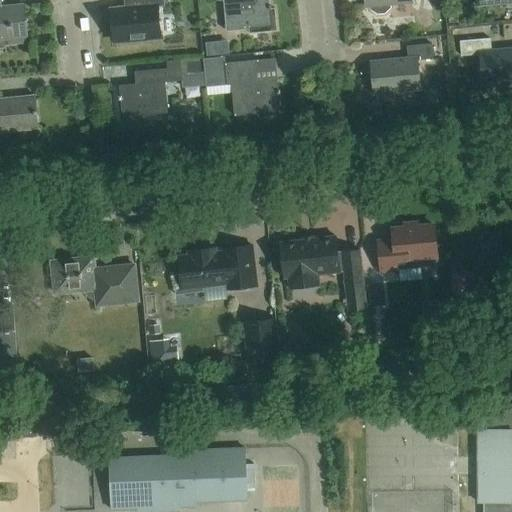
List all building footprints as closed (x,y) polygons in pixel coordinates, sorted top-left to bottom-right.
[(128,0),(129,7),(113,9),(116,40),(162,36),(159,4),(164,4),(163,0),(128,0)] [(218,0),(219,1),(225,0),(228,31),(250,28),(251,32),(278,29),(276,7),(272,7),(272,4),(271,4),(270,0),(218,0)] [(25,3),(0,5),(0,37),(28,35),(25,3)] [(490,38),(460,41),(461,56),(479,54),(482,83),(511,80),(511,47),(492,49),(490,38)] [(408,59),(373,62),(375,93),(420,89),(417,59),(433,58),(432,43),(407,45),(408,59)] [(205,70),(221,69),(220,58),(204,59),(205,70)] [(276,58),(259,59),(225,62),(227,83),(231,83),(234,115),(280,110),(277,78),(276,58)] [(166,80),(171,80),(183,79),(181,59),(167,60),(168,67),(136,70),(137,83),(121,85),(124,121),(148,118),(148,114),(169,112),(166,80)] [(36,94),(0,97),(0,132),(39,128),(36,94)] [(420,266),(419,257),(437,255),(435,225),(392,229),(393,240),(378,241),(381,270),(396,269),(420,266)] [(314,238),(313,236),(303,237),(303,239),(281,242),(285,278),(344,271),(349,310),(367,308),(360,249),(337,252),(336,236),(314,238)] [(205,292),(205,287),(226,284),(226,289),(257,286),(252,245),(223,248),(223,251),(179,256),(181,271),(173,272),(176,296),(205,292)] [(55,293),(95,289),(97,305),(138,300),(134,264),(94,269),(93,257),(52,261),(55,293)] [(371,307),(373,307),(386,306),(384,283),(385,282),(385,278),(368,280),(371,307)] [(12,304),(0,305),(0,331),(14,330),(12,304)] [(443,330),(456,328),(453,304),(440,305),(443,330)] [(276,318),(242,322),(247,362),(281,359),(276,318)] [(484,503),(483,511),(511,511),(511,409),(482,410),(483,430),(477,430),(478,503),(484,503)] [(245,448),(191,450),(191,454),(110,457),(112,509),(195,506),(195,502),(247,500),(245,448)]
